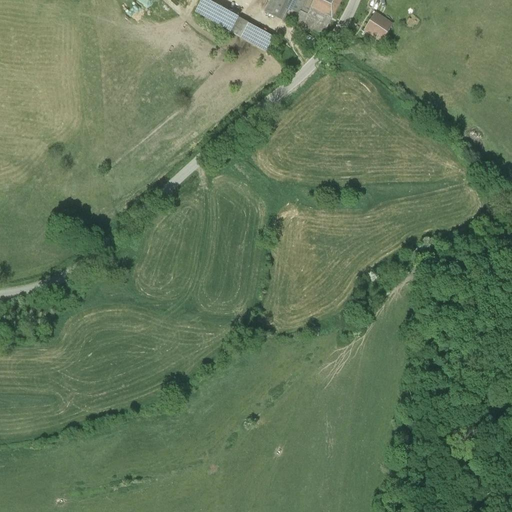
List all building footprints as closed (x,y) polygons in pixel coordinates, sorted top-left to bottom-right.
[(161,0),(144,0),(143,1),(157,13),(165,3),(161,0)] [(230,32),(238,17),(207,0),(201,0),(194,12),(230,32)] [(269,0),(263,11),(283,21),(285,17),(322,35),(321,36),(322,37),(323,36),(340,0),(269,0)] [(375,13),(364,30),(382,41),(392,24),(375,13)] [(238,17),(230,32),(265,51),(270,42),(245,29),(248,23),(238,17)] [(245,29),(270,42),(273,37),(248,23),(245,29)]
